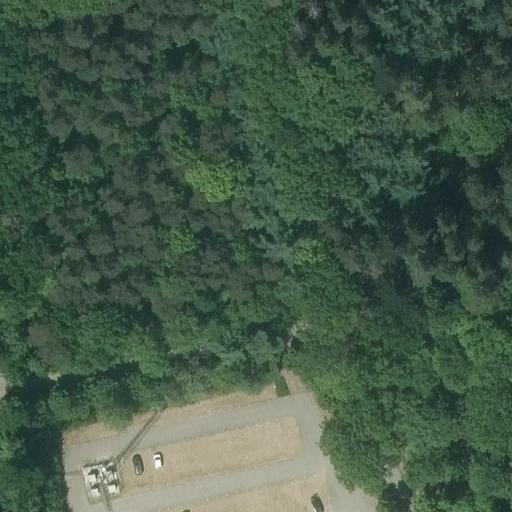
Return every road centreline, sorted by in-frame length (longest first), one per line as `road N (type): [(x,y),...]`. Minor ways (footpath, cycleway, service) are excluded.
road 1 (unclassified): [(410,511),(322,331),(63,379),(0,383)]
road 2 (track): [(241,0),(322,331)]
